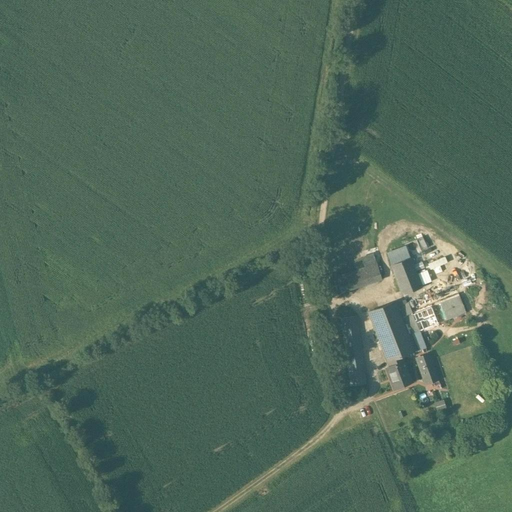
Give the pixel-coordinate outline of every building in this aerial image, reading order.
[(410,257),(389,264),(401,294),(421,286),(410,257)] [(373,264),(361,268),(364,277),(376,274),(373,264)] [(456,285),(406,303),(415,330),(405,333),(407,337),(467,315),(456,285)] [(404,299),(368,312),(386,361),(400,356),(412,352),(407,337),(405,333),(415,330),(406,303),(404,299)] [(356,316),(340,318),(350,386),(365,384),(356,316)] [(428,354),(415,359),(424,385),(437,381),(428,354)] [(400,356),(386,361),(388,368),(385,369),(392,389),(410,383),(400,356)]
